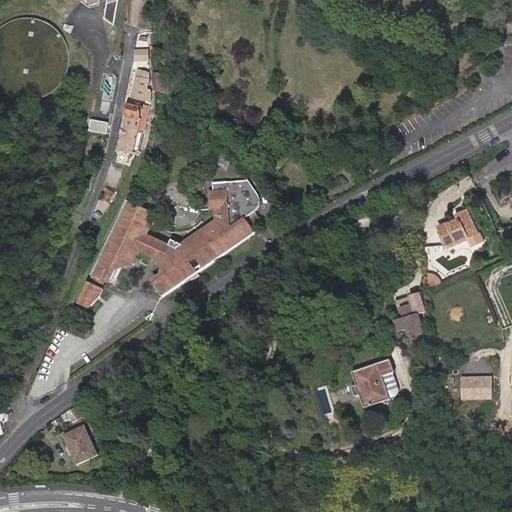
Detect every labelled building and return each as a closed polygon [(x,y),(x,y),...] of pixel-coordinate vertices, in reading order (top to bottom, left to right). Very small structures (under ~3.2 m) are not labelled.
[(111,23),(114,0),(106,0),(104,18),(111,23)] [(149,50),(135,50),(135,62),(149,62),(149,50)] [(138,70),(132,96),(144,99),(149,72),(138,70)] [(156,74),(156,84),(156,96),(170,96),(169,74),(156,74)] [(128,120),(146,124),(149,112),(143,110),(143,109),(130,105),(128,115),(129,115),(128,120)] [(106,136),(110,125),(93,120),(91,127),(89,131),(106,136)] [(144,132),(146,124),(128,120),(121,150),(126,151),(125,156),(129,157),(130,152),(134,153),(139,131),(144,132)] [(157,120),(156,128),(167,129),(168,121),(157,120)] [(119,264),(123,265),(130,269),(138,251),(160,261),(159,262),(166,274),(157,281),(156,281),(158,283),(154,286),(162,298),(197,273),(195,270),(200,266),(202,269),(255,233),(247,221),(245,223),(243,219),(246,218),(255,212),(257,211),(258,210),(259,208),(259,207),(260,205),(260,203),(260,202),(260,200),(259,198),(258,196),(248,180),(247,181),(214,184),(216,193),(213,194),(214,209),(216,210),(217,221),(182,245),(171,241),(168,247),(145,236),(155,214),(127,201),(79,305),(89,309),(101,298),(104,292),(103,291),(108,281),(110,282),(113,278),(119,264)] [(114,201),(115,191),(108,190),(107,200),(114,201)] [(437,226),(446,246),(464,238),(468,246),(482,240),(479,232),(476,233),(465,209),(455,214),(457,217),(437,226)] [(116,280),(123,265),(119,264),(113,278),(116,280)] [(427,274),(428,286),(439,281),(437,278),(436,277),(434,275),(432,275),(427,274)] [(425,314),(420,296),(410,300),(412,308),(401,311),(404,318),(394,322),(398,333),(405,331),(408,339),(424,334),(423,330),(427,328),(427,314),(425,314)] [(365,409),(399,397),(399,395),(397,389),(396,389),(395,386),(393,385),(390,375),(395,374),(390,360),(351,374),(365,409)] [(492,378),(462,378),(462,401),(493,401),(492,378)] [(85,416),(80,405),(72,408),(62,415),(65,422),(76,417),(78,419),(85,416)] [(97,455),(85,426),(65,435),(76,464),(97,455)]
